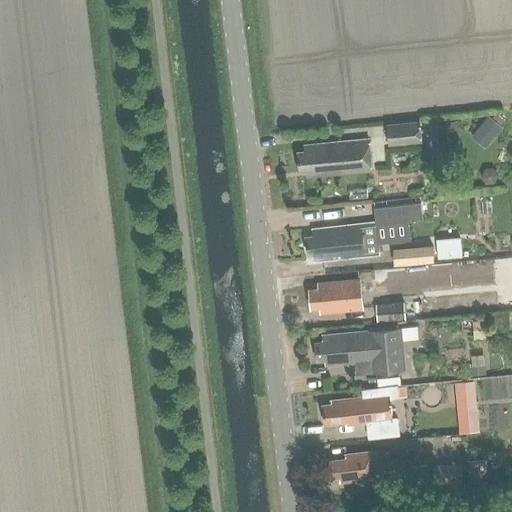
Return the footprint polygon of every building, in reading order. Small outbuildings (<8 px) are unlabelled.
[(492,119),(488,116),(472,137),(487,148),(503,128),(502,127),(506,121),(496,114),(492,119)] [(445,123),(447,134),(459,132),(458,121),(445,123)] [(388,125),(390,146),(422,142),(420,122),(388,125)] [(369,172),(366,139),(304,145),(305,154),(297,155),(299,173),(307,172),(308,178),(369,172)] [(493,170),(485,170),(480,178),(485,186),(494,185),(498,177),(493,170)] [(314,237),(306,238),(308,256),(316,255),(317,263),(380,257),(379,245),(411,240),(409,222),(424,220),(423,203),(375,208),(375,211),(376,218),(377,225),(314,232),(314,237)] [(393,249),(395,265),(434,262),(433,245),(393,249)] [(458,248),(438,250),(439,260),(459,258),(458,248)] [(511,260),(498,270),(506,281),(511,277),(511,260)] [(360,312),(358,282),(318,285),(319,293),(310,293),(311,309),(320,309),(320,315),(360,312)] [(378,322),(407,319),(406,302),(377,305),(378,322)] [(324,344),(315,345),(317,363),(324,362),(325,367),(356,363),(367,362),(369,377),(389,375),(405,373),(400,330),(356,334),(324,338),(324,344)] [(485,371),(484,354),(473,354),(474,372),(485,371)] [(400,377),(377,380),(378,388),(401,386),(400,377)] [(476,382),(461,383),(463,405),(477,404),(476,382)] [(333,406),(320,408),(322,427),(344,425),(345,428),(366,425),(368,441),(400,438),(398,418),(393,418),(391,400),(401,399),(399,387),(362,391),(363,400),(332,403),(333,406)] [(387,470),(386,453),(346,458),(346,462),(327,464),(329,482),(339,481),(339,486),(375,482),(374,471),(387,470)] [(487,461),(469,462),(470,485),(489,484),(487,461)] [(436,488),(467,485),(464,464),(434,468),(436,488)] [(404,471),(394,472),(395,485),(405,484),(404,471)]
